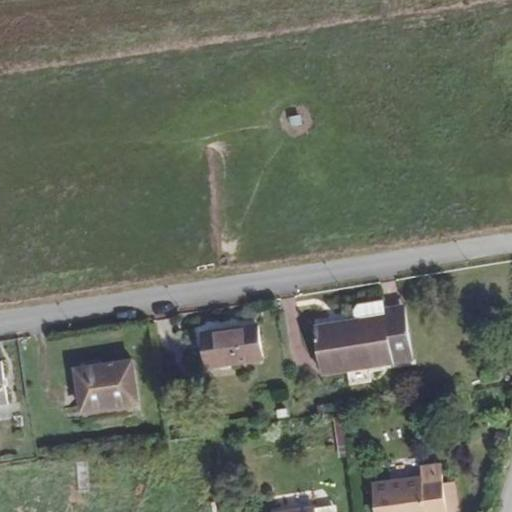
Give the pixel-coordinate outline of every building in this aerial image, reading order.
[(360,61),(348,60),(347,71),(360,72),(360,61)] [(385,313),(383,304),(382,298),(357,302),(353,308),(355,317),(385,313)] [(409,354),(400,302),(383,304),(385,313),(393,357),(409,354)] [(393,357),(385,313),(355,317),(314,324),(318,347),(321,370),(393,357)] [(268,360),(263,327),(203,337),(208,369),(268,360)] [(0,399),(11,398),(4,356),(0,356),(0,399)] [(143,408),(137,361),(74,369),(81,416),(143,408)] [(344,414),(334,415),(341,459),(351,457),(344,414)] [(447,511),(447,508),(444,485),(441,463),(423,466),(424,477),(374,483),(377,511),(447,511)] [(460,507),(457,483),(444,485),(447,508),(460,507)]
